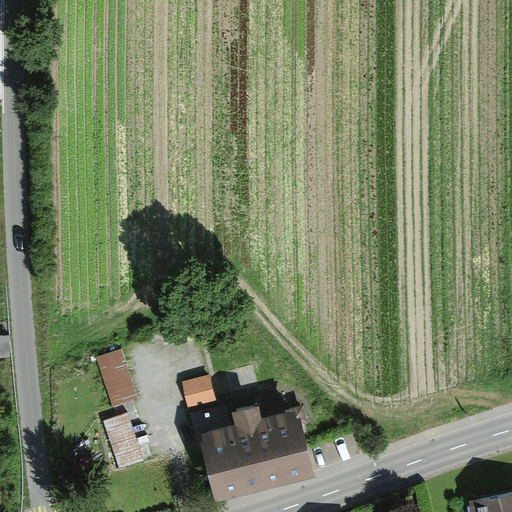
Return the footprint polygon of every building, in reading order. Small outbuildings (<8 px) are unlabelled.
[(107,405),(129,397),(114,350),(91,357),(107,405)] [(187,403),(211,394),(204,376),(181,384),(187,403)] [(217,493),(310,468),(294,408),(201,433),(217,493)] [(122,413),(101,420),(116,466),(138,459),(122,413)] [(471,511),(511,511),(511,494),(470,504),(471,511)]
